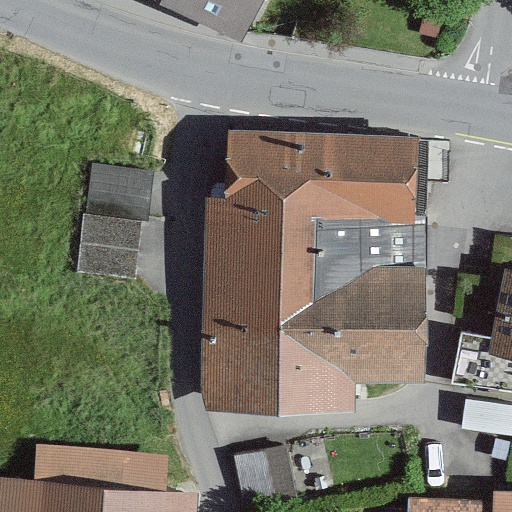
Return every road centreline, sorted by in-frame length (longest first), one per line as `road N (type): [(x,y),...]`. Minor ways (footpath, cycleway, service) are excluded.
road 1 (residential): [(198,69),(181,327),(184,372),(224,511)]
road 2 (tertiary): [(490,116),(198,69)]
road 3 (tertiary): [(198,69),(0,1)]
